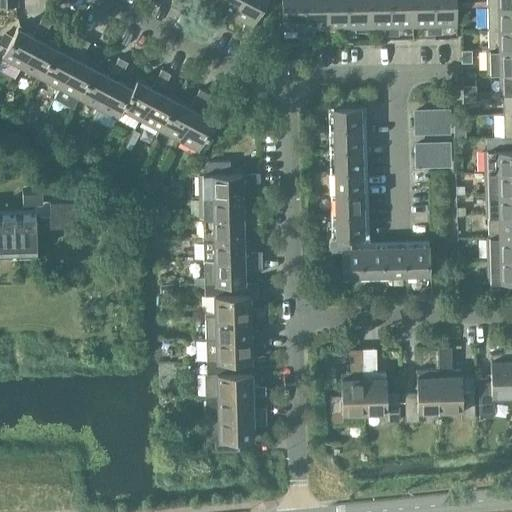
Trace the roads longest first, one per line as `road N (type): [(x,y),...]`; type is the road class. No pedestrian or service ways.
road 1 (residential): [(298,321),(292,81)]
road 2 (residential): [(298,321),(511,318)]
road 3 (residential): [(292,81),(259,80),(101,0)]
road 4 (residential): [(298,511),(298,321)]
road 5 (residential): [(292,81),(450,77)]
road 6 (unclassified): [(511,498),(380,511)]
